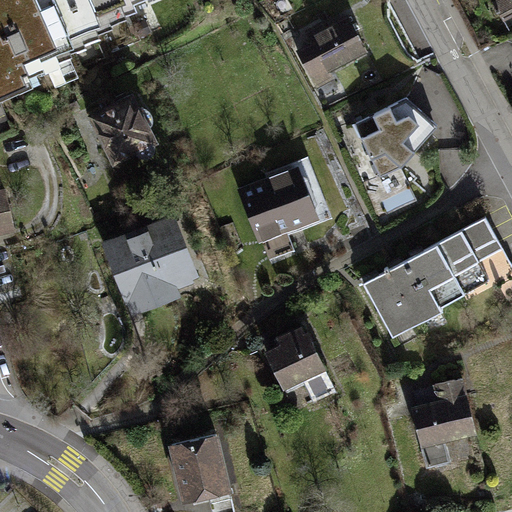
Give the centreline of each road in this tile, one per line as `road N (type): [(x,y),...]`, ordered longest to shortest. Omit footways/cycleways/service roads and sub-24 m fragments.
road 1 (residential): [(511,159),(426,0)]
road 2 (secondary): [(110,511),(66,468),(0,439)]
